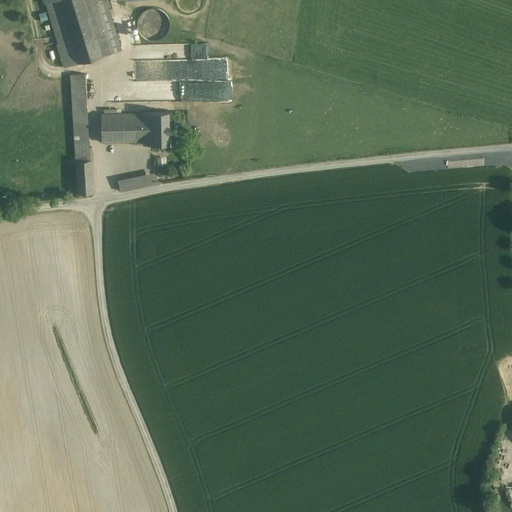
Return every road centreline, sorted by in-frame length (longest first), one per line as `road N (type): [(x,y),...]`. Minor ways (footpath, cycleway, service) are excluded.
road 1 (residential): [(99,199),(511,151)]
road 2 (residential): [(168,511),(106,321),(99,199)]
